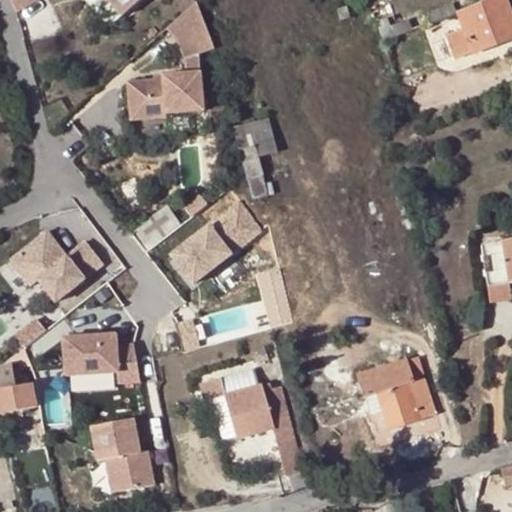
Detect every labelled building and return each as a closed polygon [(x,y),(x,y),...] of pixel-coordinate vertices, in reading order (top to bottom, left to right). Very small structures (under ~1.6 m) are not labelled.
[(7,0),(15,14),(37,0),(7,0)] [(139,0),(105,0),(121,17),(139,0)] [(478,0),(454,9),(471,53),(511,37),(511,15),(506,0),(478,0)] [(452,15),(449,4),(435,9),(438,20),(452,15)] [(212,54),(198,6),(173,27),(183,62),(212,54)] [(438,20),(435,9),(422,14),(426,25),(438,20)] [(376,30),(380,41),(411,30),(407,20),(376,30)] [(160,85),(124,89),(129,127),(164,123),(164,120),(201,116),(197,78),(159,82),(160,85)] [(269,124),(236,131),(247,181),(262,177),(258,160),(275,156),(269,124)] [(186,205),(196,219),(212,207),(201,193),(186,205)] [(179,226),(167,207),(132,230),(144,249),(179,226)] [(234,239),(227,217),(175,258),(197,286),(235,257),(226,245),(234,239)] [(12,260),(33,287),(40,281),(57,303),(106,265),(88,242),(69,257),(65,260),(60,254),(64,251),(49,232),(12,260)] [(511,240),(488,246),(481,247),(488,288),(511,284),(511,283),(511,240)] [(60,254),(65,260),(69,257),(64,251),(60,254)] [(287,267),(265,271),(275,324),(297,320),(287,267)] [(511,298),(511,289),(511,284),(488,288),(491,303),(511,298)] [(267,330),(258,297),(245,299),(248,312),(250,312),(256,333),(267,330)] [(21,332),(30,344),(47,331),(39,319),(21,332)] [(204,348),(202,342),(198,328),(197,322),(182,326),(189,352),(204,348)] [(198,328),(202,342),(209,340),(206,326),(198,328)] [(30,344),(21,332),(13,339),(21,350),(30,344)] [(120,386),(143,384),(136,347),(119,348),(118,337),(66,340),(68,378),(119,375),(120,386)] [(388,431),(436,415),(417,358),(357,378),(364,398),(376,395),(382,413),(388,431)] [(222,380),(226,397),(260,388),(256,371),(254,372),(222,380)] [(15,383),(8,384),(7,377),(1,381),(0,381),(0,415),(36,408),(33,387),(16,389),(15,383)] [(199,386),(205,408),(212,406),(225,403),(235,441),(238,441),(261,434),(273,431),(285,478),(304,472),(282,389),(272,391),(270,386),(260,388),(226,397),(222,380),(199,386)] [(376,395),(364,398),(370,417),(382,413),(376,395)] [(222,444),(235,441),(225,403),(212,406),(222,444)] [(134,422),(93,429),(99,464),(114,461),(120,494),(155,488),(149,454),(141,455),(134,422)] [(114,461),(99,464),(105,497),(120,494),(114,461)] [(511,466),(500,469),(504,487),(511,484),(511,466)]
